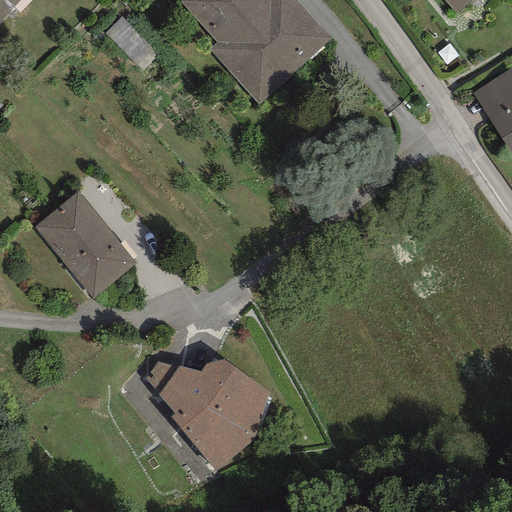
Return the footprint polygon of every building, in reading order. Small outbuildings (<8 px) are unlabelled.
[(0,0),(0,20),(20,0),(0,0)] [(331,40),(294,0),(181,0),(179,2),(215,43),(208,50),(258,105),(331,40)] [(443,0),(455,14),(471,0),(443,0)] [(156,51),(120,17),(104,34),(140,68),(156,51)] [(511,71),(511,69),(472,92),(511,158),(511,71)] [(77,192),(34,227),(92,299),(135,263),(77,192)] [(223,358),(205,363),(200,373),(178,366),(177,368),(158,395),(174,414),(169,417),(216,474),(254,438),(268,392),(223,358)] [(158,395),(177,368),(156,362),(144,380),(158,395)]
